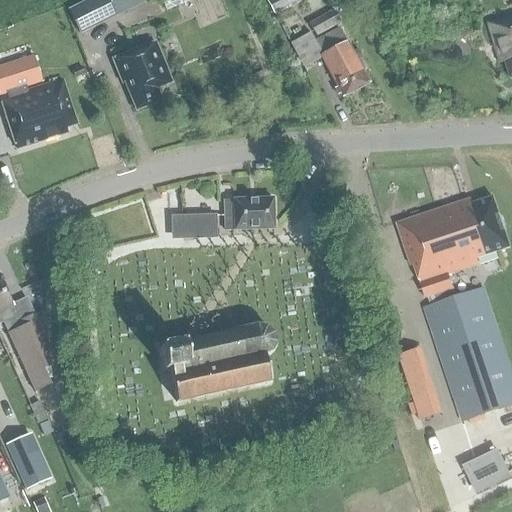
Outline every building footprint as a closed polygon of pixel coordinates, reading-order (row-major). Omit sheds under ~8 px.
[(89,0),(68,11),(80,36),(145,4),(142,0),(89,0)] [(268,0),(265,2),(273,15),(298,0),(268,0)] [(333,10),(308,24),(316,36),(340,23),(333,10)] [(511,17),(488,24),(500,63),(504,62),(509,78),(511,76),(511,17)] [(290,43),(303,67),(321,58),(337,87),(335,88),(338,95),(340,94),(342,97),(369,83),(363,72),(368,69),(359,53),(355,56),(347,41),(344,42),(337,29),(315,41),(311,32),(290,43)] [(122,73),(137,110),(162,100),(157,89),(172,83),(155,42),(114,59),(119,74),(122,73)] [(0,95),(13,91),(14,95),(0,99),(0,100),(15,149),(66,133),(65,128),(76,125),(61,80),(19,94),(18,90),(41,82),(33,56),(4,65),(3,62),(0,63),(0,95)] [(73,72),(75,78),(83,75),(81,69),(73,72)] [(424,308),(463,422),(511,405),(511,375),(482,288),(450,299),(447,290),(453,288),(448,273),(478,263),(476,257),(509,246),(492,196),(470,203),(469,198),(396,223),(410,266),(413,265),(425,298),(440,292),(443,301),(424,308)] [(223,200),(224,231),(275,229),(274,198),(223,200)] [(192,216),(180,217),(181,235),(175,236),(175,232),(177,232),(177,231),(174,231),(174,237),(193,236),(192,216)] [(95,254),(87,236),(79,239),(87,257),(95,254)] [(0,283),(0,325),(3,324),(35,394),(51,387),(43,370),(50,367),(49,355),(45,348),(48,346),(34,316),(21,323),(19,320),(14,322),(9,311),(14,309),(2,283),(0,283)] [(268,330),(264,328),(261,327),(256,326),(185,343),(184,339),(157,346),(164,373),(169,372),(176,402),(269,380),(263,355),(266,353),(270,349),(271,346),(272,342),(272,338),(270,334),(268,330)] [(441,420),(423,349),(398,355),(416,427),(441,420)] [(39,402),(29,406),(37,424),(47,420),(39,402)] [(5,445),(24,491),(52,479),(32,433),(5,445)] [(472,491),(505,475),(495,454),(462,469),(472,491)] [(0,503),(9,499),(0,480),(0,503)]
